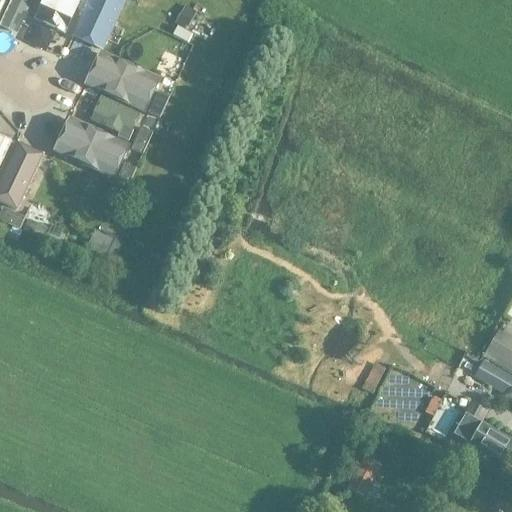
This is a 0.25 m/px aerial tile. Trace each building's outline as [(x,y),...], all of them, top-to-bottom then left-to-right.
[(4,0),(0,10),(0,23),(15,30),(28,0),(4,0)] [(38,0),(31,16),(63,31),(77,0),(38,0)] [(103,49),(125,0),(85,0),(70,33),(103,49)] [(186,4),(177,23),(191,29),(200,11),(186,4)] [(102,50),(86,85),(144,112),(160,77),(102,50)] [(158,92),(148,114),(159,119),(169,97),(158,92)] [(142,116),(98,96),(89,115),(106,123),(102,130),(117,137),(121,129),(133,135),(142,116)] [(69,122),(53,158),(110,184),(127,149),(69,122)] [(141,128),(131,150),(142,155),(152,134),(141,128)] [(0,159),(11,137),(0,132),(0,159)] [(0,176),(0,201),(19,211),(45,155),(16,141),(0,176)] [(124,165),(114,186),(125,191),(135,170),(124,165)] [(3,209),(0,214),(0,221),(19,230),(24,219),(3,209)] [(25,221),(21,231),(39,240),(44,230),(25,221)] [(122,244),(106,237),(97,256),(113,263),(122,244)] [(511,340),(498,332),(483,357),(511,373),(511,340)] [(511,377),(501,397),(511,403),(511,377)] [(440,401),(432,397),(424,413),(432,417),(440,401)] [(457,438),(468,445),(481,423),(465,414),(452,435),(457,438)] [(506,467),(511,458),(511,440),(482,423),(481,423),(468,445),(457,438),(453,444),(451,447),(485,467),(490,458),(496,462),(504,466),(506,467)] [(362,495),(380,465),(364,456),(346,486),(362,495)]
